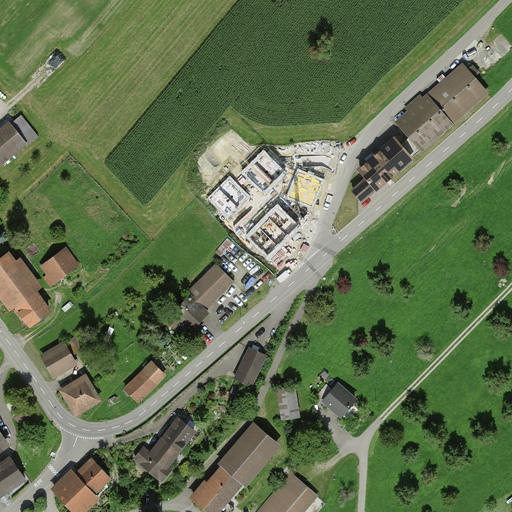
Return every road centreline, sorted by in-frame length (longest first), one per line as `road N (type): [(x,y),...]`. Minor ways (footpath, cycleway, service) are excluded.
road 1 (residential): [(321,259),(320,241),(364,139),(507,0)]
road 2 (tertiary): [(321,259),(147,410),(120,426),(80,429)]
road 3 (residential): [(321,259),(262,402),(174,505)]
road 4 (track): [(362,511),(371,432),(511,286)]
road 5 (tertiary): [(511,90),(321,259)]
road 6 (tertiary): [(80,429),(60,416),(0,329)]
road 7 (track): [(262,402),(285,443),(240,511)]
